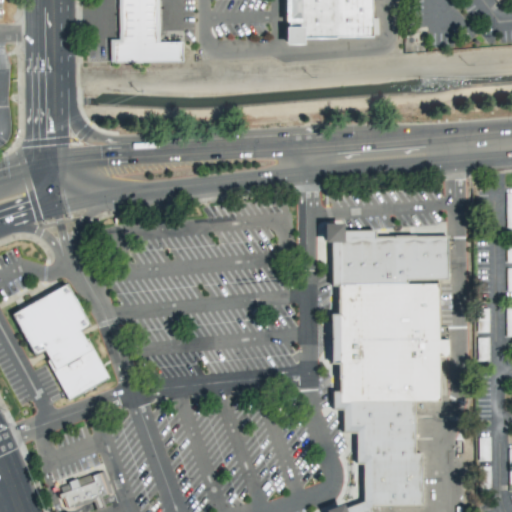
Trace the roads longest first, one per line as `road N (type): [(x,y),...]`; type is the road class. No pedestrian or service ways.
road 1 (secondary): [(511,129),(48,168)]
road 2 (secondary): [(55,206),(308,173)]
road 3 (residential): [(48,168),(54,0)]
road 4 (secondary): [(308,173),(456,158)]
